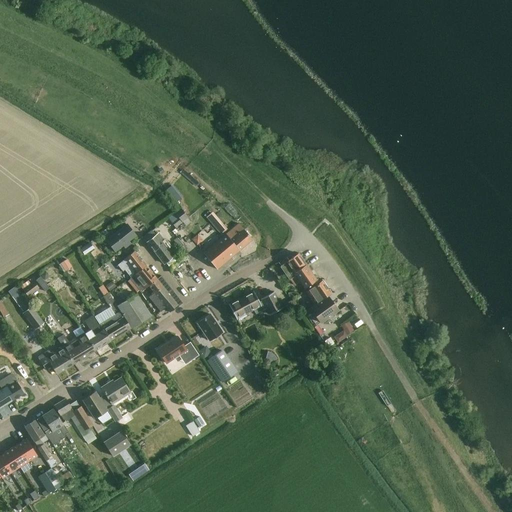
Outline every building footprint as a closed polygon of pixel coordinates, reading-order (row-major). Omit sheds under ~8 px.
[(208,199),(202,203),(206,209),(212,205),(208,199)] [(182,222),(188,218),(180,208),(175,213),(182,222)] [(221,235),(227,230),(222,224),(220,225),(211,213),(206,217),(221,235)] [(106,240),(115,252),(135,236),(126,224),(106,240)] [(211,226),(200,237),(209,246),(220,235),(211,226)] [(226,234),(203,253),(217,269),(252,240),(243,230),(240,233),(231,240),(226,234)] [(145,240),(163,264),(175,255),(158,234),(153,238),(151,236),(145,240)] [(79,249),(83,255),(93,249),(89,243),(79,249)] [(131,276),(145,265),(134,251),(118,264),(123,270),(125,269),(131,276)] [(76,254),(69,259),(75,268),(82,263),(76,254)] [(280,267),(289,280),(295,276),(304,289),(316,279),(298,254),(294,256),(293,256),(291,257),(291,258),(280,267)] [(145,265),(131,276),(130,277),(141,291),(149,285),(156,279),(146,266),(145,265)] [(67,289),(75,282),(67,273),(59,280),(67,289)] [(40,276),(35,280),(44,291),(49,287),(40,276)] [(156,279),(149,285),(155,292),(150,295),(161,310),(166,306),(169,312),(182,303),(161,276),(156,279)] [(304,289),(315,305),(328,296),(326,294),(329,292),(321,281),(320,282),(317,279),(316,279),(304,289)] [(33,281),(22,290),(27,296),(38,288),(33,281)] [(236,319),(237,318),(253,310),(255,314),(266,308),(270,314),(282,308),(273,292),(261,298),(262,300),(259,302),(253,291),(228,305),(236,319)] [(118,305),(131,327),(152,315),(137,292),(118,305)] [(109,307),(95,316),(100,325),(109,340),(131,327),(118,305),(117,304),(115,306),(107,294),(103,297),(109,307)] [(337,310),(328,296),(315,305),(310,309),(319,323),(337,310)] [(36,328),(44,323),(32,306),(25,312),(36,328)] [(56,316),(62,324),(69,319),(63,311),(56,316)] [(93,348),(95,349),(109,340),(100,325),(94,314),(84,320),(89,328),(84,332),(93,348)] [(210,314),(197,323),(209,341),(222,332),(210,314)] [(258,338),(270,332),(265,319),(252,324),(258,338)] [(352,325),(343,332),(348,339),(357,332),(352,325)] [(67,351),(75,363),(96,350),(95,349),(93,348),(84,332),(81,327),(74,331),(77,336),(68,341),(63,331),(57,335),(64,347),(67,351)] [(177,336),(157,350),(166,363),(179,355),(184,351),(191,360),(198,355),(190,343),(184,347),(177,336)] [(57,373),(75,363),(67,351),(64,347),(47,357),(44,352),(38,357),(44,367),(51,363),(57,373)] [(221,351),(208,359),(223,382),(236,373),(221,351)] [(0,385),(3,389),(0,390),(0,408),(24,393),(17,382),(17,383),(16,381),(11,373),(3,377),(5,381),(0,384),(0,385)] [(111,404),(131,392),(121,378),(114,382),(112,380),(101,387),(111,404)] [(95,392),(82,400),(94,418),(97,417),(103,424),(111,418),(107,410),(95,392)] [(87,444),(100,436),(81,406),(79,407),(75,401),(69,405),(65,398),(65,399),(54,405),(54,406),(64,422),(70,418),(87,444)] [(115,421),(121,417),(114,405),(107,409),(115,421)] [(53,409),(36,419),(44,432),(49,429),(52,432),(59,428),(64,435),(65,434),(68,440),(71,438),(68,432),(53,409)] [(198,417),(194,420),(198,427),(204,424),(199,417),(198,417)] [(118,428),(126,422),(124,418),(115,424),(118,428)] [(48,458),(50,456),(39,439),(44,435),(34,420),(24,427),(46,461),(49,459),(48,458)] [(193,421),(185,426),(192,436),(200,432),(193,421)] [(112,455),(130,443),(122,430),(104,443),(112,455)] [(17,444),(28,462),(37,456),(26,439),(17,444)] [(19,467),(28,462),(17,444),(8,450),(19,467)] [(0,455),(0,456),(11,473),(19,467),(8,450),(0,455)] [(0,475),(1,477),(2,478),(11,473),(0,456),(0,475)] [(144,463),(139,467),(143,473),(148,470),(144,463)] [(51,468),(38,477),(46,490),(49,493),(62,485),(51,468)] [(69,471),(60,477),(66,485),(74,479),(69,471)] [(60,500),(65,496),(59,487),(54,491),(60,500)] [(29,494),(34,501),(39,497),(35,490),(29,494)]
